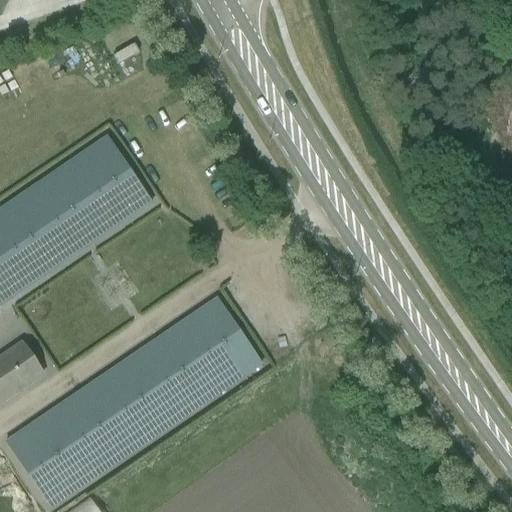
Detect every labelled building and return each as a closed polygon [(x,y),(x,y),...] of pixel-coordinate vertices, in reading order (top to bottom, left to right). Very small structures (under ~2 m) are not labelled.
[(134,45),(113,57),(118,65),(139,53),(134,45)] [(147,214),(154,209),(109,143),(101,148),(104,152),(75,172),(72,168),(60,176),(63,180),(33,200),(30,196),(18,204),(21,209),(0,222),(0,307),(19,295),(22,299),(34,291),(31,286),(60,266),(63,271),(76,262),(73,258),(102,238),(105,242),(117,234),(114,230),(144,210),(147,214)] [(15,442),(12,437),(3,443),(50,511),(58,505),(55,501),(84,481),(87,485),(99,477),(96,472),(126,452),(129,457),(141,448),(138,444),(168,424),(170,428),(183,420),(180,416),(209,396),(212,400),(224,392),(221,387),(251,367),(254,372),(262,366),(216,298),(208,304),(211,308),(181,328),(178,324),(166,332),(169,337),(140,357),(137,352),(124,361),(127,365),(98,385),(95,381),(83,389),(86,393),(56,413),(53,409),(41,417),(44,422),(15,442)] [(0,404),(42,375),(21,344),(0,358),(0,404)] [(77,511),(97,511),(93,503),(77,511)]
